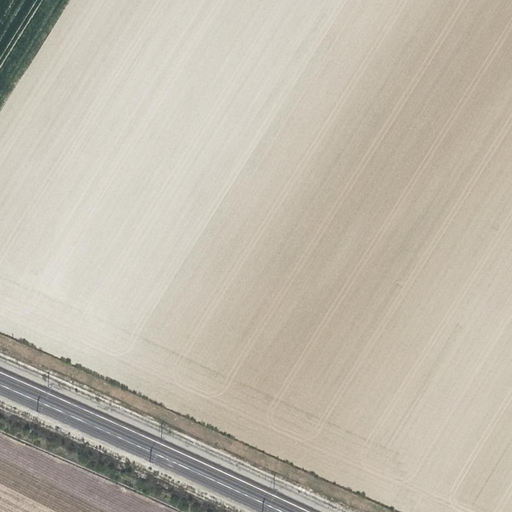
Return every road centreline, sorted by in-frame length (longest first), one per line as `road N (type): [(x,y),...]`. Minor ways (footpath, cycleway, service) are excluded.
road 1 (track): [(0,434),(179,511)]
road 2 (track): [(394,511),(283,462)]
